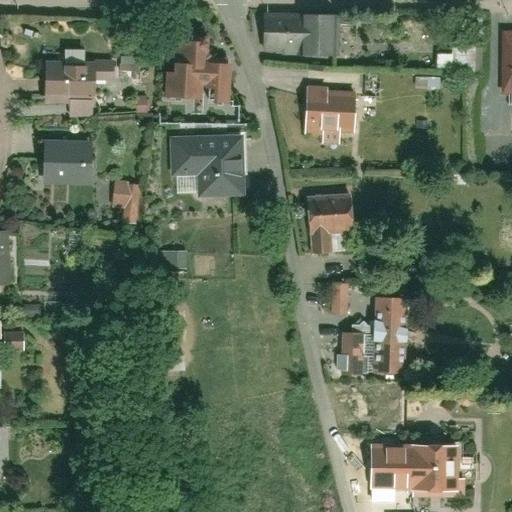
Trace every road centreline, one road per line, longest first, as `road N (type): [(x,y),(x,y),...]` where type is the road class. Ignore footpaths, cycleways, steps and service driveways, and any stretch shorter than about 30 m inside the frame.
road 1 (residential): [(235,0),(348,511)]
road 2 (residential): [(0,62),(7,153),(0,187)]
